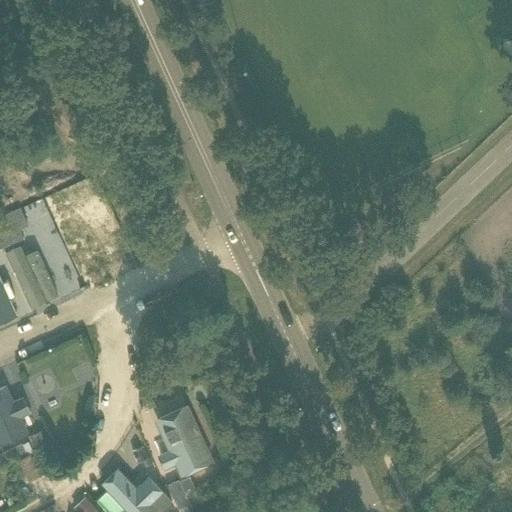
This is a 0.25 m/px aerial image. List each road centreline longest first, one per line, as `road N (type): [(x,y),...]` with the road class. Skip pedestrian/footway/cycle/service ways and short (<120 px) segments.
road 1 (secondary): [(286,339),(133,0)]
road 2 (unclassified): [(511,145),(324,321),(286,339)]
road 3 (track): [(205,255),(37,97),(0,85)]
road 4 (secondary): [(365,511),(286,339)]
road 5 (track): [(511,416),(391,511)]
